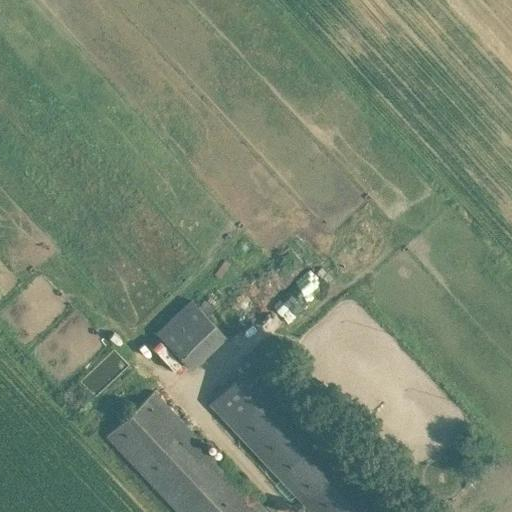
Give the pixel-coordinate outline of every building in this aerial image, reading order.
[(286,275),(299,303),(331,287),(317,260),(286,275)] [(191,298),(156,332),(191,369),(226,335),(221,330),(197,305),(191,298)] [(81,380),(95,395),(128,363),(114,348),(81,380)] [(208,405),(310,511),(398,511),(402,508),(258,357),(208,405)] [(267,511),(154,391),(106,435),(178,511),(267,511)]
